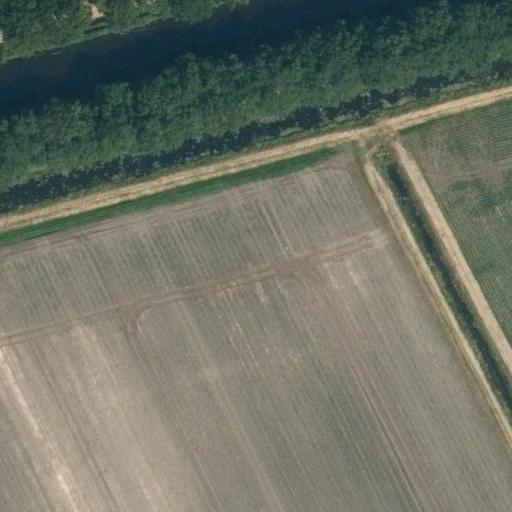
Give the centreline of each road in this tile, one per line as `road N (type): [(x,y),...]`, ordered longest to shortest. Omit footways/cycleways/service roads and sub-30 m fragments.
road 1 (track): [(0,163),(511,27)]
road 2 (track): [(0,38),(149,0)]
